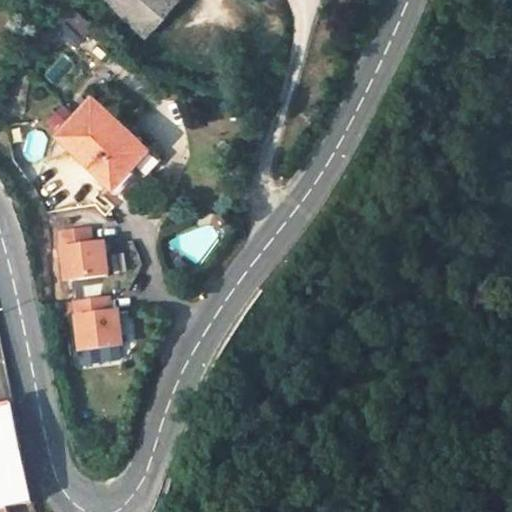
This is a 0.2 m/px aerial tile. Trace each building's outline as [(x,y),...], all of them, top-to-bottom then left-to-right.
[(66,0),(64,3),(59,11),(83,35),(92,26),(66,0)] [(110,0),(147,35),(178,0),(110,0)] [(83,35),(59,11),(43,34),(47,37),(50,39),(58,32),(73,45),(83,35)] [(47,37),(43,34),(36,44),(40,47),(47,37)] [(70,123),(59,134),(114,184),(147,147),(93,96),(70,123)] [(70,123),(64,117),(54,128),(59,134),(70,123)] [(160,158),(147,147),(114,184),(125,195),(160,158)] [(66,280),(108,274),(104,242),(92,244),(89,228),(59,232),(66,280)] [(109,296),(75,301),(81,351),(123,345),(119,311),(111,312),(109,296)] [(12,405),(0,407),(0,511),(6,511),(6,507),(31,502),(12,405)]
